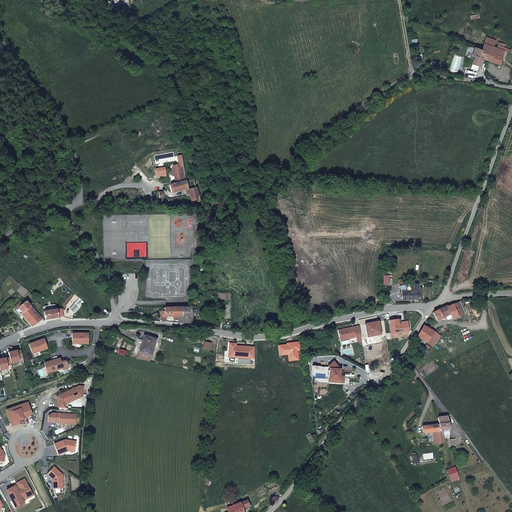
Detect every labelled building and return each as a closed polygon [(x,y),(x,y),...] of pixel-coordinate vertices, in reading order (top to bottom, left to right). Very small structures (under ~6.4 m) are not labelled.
[(487,60),(499,64),(504,50),(497,48),(491,46),(493,40),(486,37),(484,42),(482,49),(489,52),(487,60)] [(497,48),(504,50),(505,50),(506,48),(504,47),(505,44),(499,42),(497,48)] [(482,49),(475,46),(474,48),(473,53),(472,54),(475,55),(471,69),(477,71),(482,58),(487,60),(489,52),(482,49)] [(175,177),(176,184),(170,185),(171,191),(172,193),(188,188),(184,169),(181,169),(179,169),(179,165),(173,166),(170,173),(174,174),(175,177)] [(188,190),(191,201),(201,202),(196,187),(188,190)] [(411,285),(411,284),(409,285),(409,284),(399,286),(402,292),(406,292),(411,292),(411,285)] [(419,299),(419,285),(411,285),(411,292),(406,292),(402,292),(402,299),(419,299)] [(32,326),(34,325),(42,319),(26,301),(16,310),(20,314),(21,314),(32,326)] [(436,312),(433,315),(438,323),(449,316),(452,321),(465,313),(459,302),(455,303),(453,304),(449,305),(445,307),(441,309),(439,311),(436,312)] [(80,308),(75,303),(70,309),(74,313),(80,308)] [(162,321),(167,322),(167,316),(173,317),(179,317),(182,317),(182,307),(164,308),(162,309),(162,312),(160,312),(160,316),(162,316),(162,321)] [(179,323),(192,324),(191,307),(182,307),(182,317),(179,317),(179,320),(179,323)] [(45,319),(63,317),(62,309),(44,312),(45,319)] [(408,321),(400,322),(400,324),(399,324),(398,319),(389,320),(391,334),(409,331),(408,323),(408,321)] [(379,322),(365,325),(367,337),(381,334),(379,322)] [(417,337),(428,344),(436,332),(424,325),(417,337)] [(354,327),(338,330),(341,341),(356,337),(354,327)] [(88,333),(72,333),(72,344),(88,344),(88,333)] [(156,339),(144,335),(139,352),(152,355),(156,339)] [(44,338),(28,344),(32,354),(47,348),(44,338)] [(10,358),(11,362),(19,361),(19,358),(22,357),(20,350),(17,351),(17,350),(9,352),(10,358)] [(152,355),(139,352),(138,357),(139,357),(150,360),(152,355)] [(11,362),(10,358),(6,359),(6,358),(0,359),(0,370),(8,368),(8,365),(11,365),(11,362)] [(60,358),(44,363),(47,373),(62,368),(61,363),(60,358)] [(79,386),(56,397),(58,401),(58,408),(66,408),(66,404),(82,397),(84,387),(79,386)] [(7,412),(12,426),(20,423),(19,421),(28,418),(28,416),(32,414),(28,402),(23,404),(23,405),(24,407),(13,412),(12,410),(7,412)] [(76,414),(56,413),(55,421),(59,421),(59,424),(75,425),(76,414)] [(447,440),(450,439),(451,438),(450,430),(451,430),(450,422),(448,417),(439,418),(440,423),(441,433),(443,441),(447,440)] [(443,441),(441,433),(440,423),(422,426),(423,435),(432,434),(434,447),(443,445),(443,441)] [(306,435),(311,443),(314,441),(309,433),(306,435)] [(65,440),(54,444),(58,455),(67,452),(67,450),(70,449),(73,449),(75,448),(76,441),(65,440)] [(54,467),(47,474),(52,479),(54,481),(54,489),(63,488),(62,475),(54,467)] [(459,480),(455,468),(448,470),(452,482),(459,480)] [(16,483),(18,487),(20,484),(25,481),(24,479),(16,483)] [(16,488),(7,493),(15,506),(24,502),(23,500),(26,499),(25,496),(31,492),(25,481),(20,484),(18,487),(19,489),(17,490),(16,488)] [(231,511),(243,511),(242,509),(249,506),(247,501),(232,506),(234,511),(231,511)]
